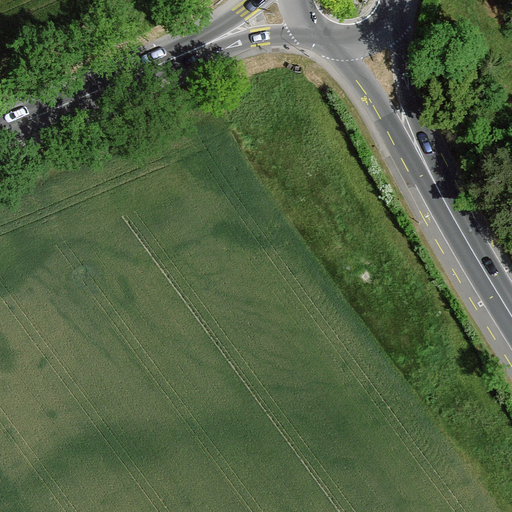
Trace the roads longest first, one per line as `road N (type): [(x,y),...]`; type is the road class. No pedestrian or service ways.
road 1 (secondary): [(0,131),(198,48)]
road 2 (secondary): [(511,313),(416,146)]
road 3 (secondary): [(416,146),(399,0)]
road 4 (secondary): [(330,42),(416,146)]
